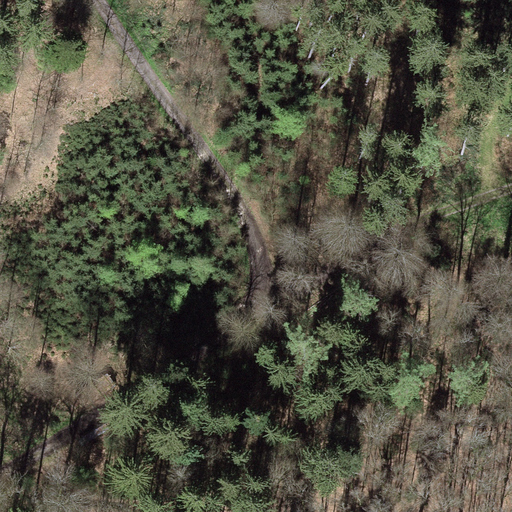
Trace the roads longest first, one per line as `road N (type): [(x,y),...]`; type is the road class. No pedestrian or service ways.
road 1 (track): [(511,185),(456,202),(261,310),(0,473)]
road 2 (track): [(98,0),(261,310)]
